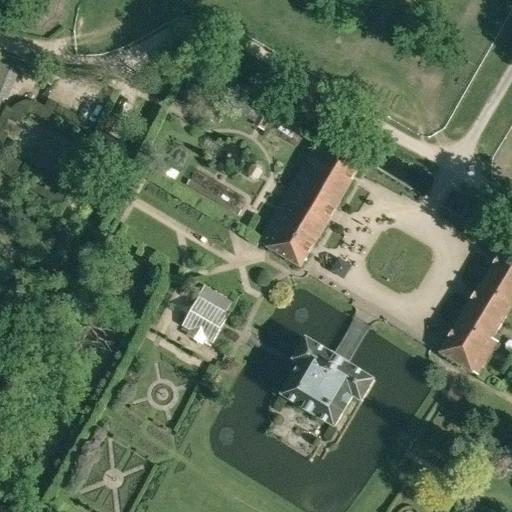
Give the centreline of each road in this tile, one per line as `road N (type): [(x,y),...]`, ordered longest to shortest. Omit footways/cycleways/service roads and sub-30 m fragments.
road 1 (track): [(511,197),(208,25),(173,29),(109,62),(68,61),(0,43)]
road 2 (track): [(511,69),(425,219),(445,232),(451,252),(430,298),(416,307),(397,303),(339,269),(367,214),(398,206)]
